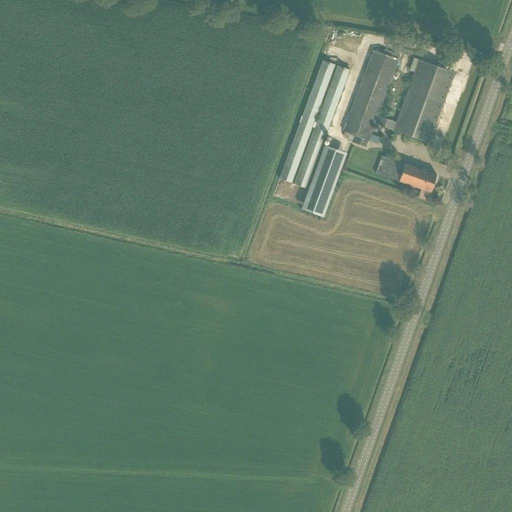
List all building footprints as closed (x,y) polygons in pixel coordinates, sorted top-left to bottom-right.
[(347,140),(352,142),(352,144),(366,149),(369,141),(371,142),(373,136),(371,135),(375,125),(393,131),(396,123),(378,117),(399,60),(394,58),(396,54),(384,49),(382,54),(373,50),(343,132),(344,132),(343,136),(347,140)] [(418,60),(396,123),(393,131),(429,144),(454,72),(418,60)] [(335,65),(322,61),(279,178),(291,183),(312,128),(314,129),(317,122),(314,121),(335,65)] [(314,129),(294,184),(307,188),(327,132),(330,133),(332,129),(329,127),(349,70),(337,66),(317,122),(314,129)] [(301,209),(323,217),(347,153),(325,145),(301,209)] [(381,156),(375,174),(430,193),(436,175),(381,156)]
